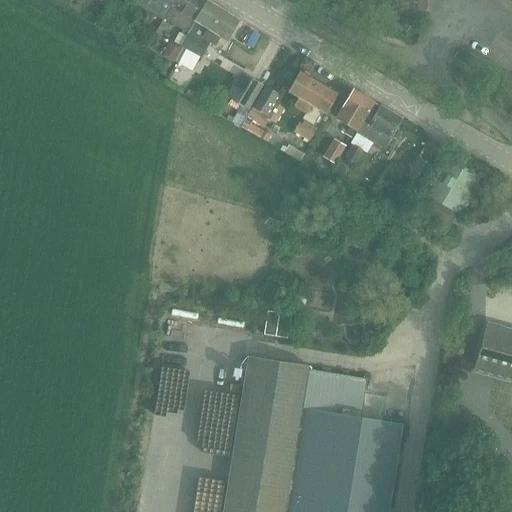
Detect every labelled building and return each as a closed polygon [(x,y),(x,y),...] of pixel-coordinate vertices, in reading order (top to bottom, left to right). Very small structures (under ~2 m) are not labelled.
[(134,0),(134,2),(161,20),(163,17),(164,17),(172,5),(179,10),(185,0),(134,0)] [(172,5),(164,17),(188,32),(189,32),(195,22),(195,21),(203,8),(208,1),(206,0),(185,0),(179,10),(172,5)] [(111,1),(101,17),(118,27),(128,12),(111,1)] [(180,46),(172,61),(173,61),(192,71),(193,69),(200,57),(201,58),(208,47),(211,42),(215,45),(220,37),(226,41),(239,20),(208,1),(203,8),(195,21),(195,22),(189,32),(186,36),(180,46)] [(170,40),(162,56),(171,61),(172,61),(180,46),(173,42),(170,40)] [(298,98),(297,99),(293,106),(305,113),(302,118),(317,127),(325,113),(326,114),(337,93),(299,71),(287,91),(298,98)] [(226,96),(241,105),(248,109),(262,84),(241,72),(226,96)] [(265,84),(252,107),(253,108),(248,117),(263,126),(268,118),(275,123),(284,107),(277,103),(282,94),(265,84)] [(355,132),(356,132),(374,102),(354,89),(346,101),(341,98),(334,109),(340,112),(336,118),(356,130),(355,132)] [(374,102),(356,132),(383,149),(402,118),(383,106),(382,107),(374,102)] [(241,105),(231,122),(238,126),(238,125),(242,119),(248,109),(241,105)] [(242,119),(238,125),(266,142),(270,135),(242,119)] [(303,121),(301,124),(315,132),(317,128),(303,121)] [(299,123),(293,132),(309,142),(315,132),(301,124),(299,123)] [(334,139),(323,157),(335,165),(346,146),(334,139)] [(304,154),(288,145),(286,149),(284,152),(300,162),(304,154)] [(351,146),(345,158),(357,164),(363,152),(351,146)] [(421,183),(425,176),(432,165),(419,157),(408,175),(421,183)] [(418,205),(431,213),(450,224),(452,221),(462,205),(466,207),(470,200),(467,198),(479,177),(446,157),(418,205)] [(376,290),(367,294),(373,306),(382,302),(376,290)] [(290,315),(267,311),(264,334),(287,338),(290,315)] [(511,329),(486,322),(472,371),(511,382),(511,329)] [(386,511),(401,424),(360,417),(367,378),(248,359),(222,511),(386,511)]
